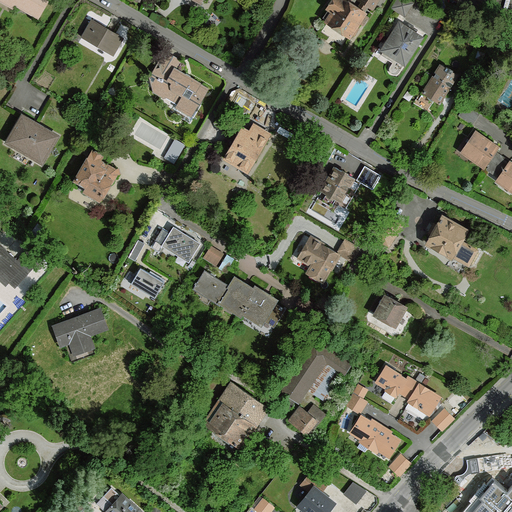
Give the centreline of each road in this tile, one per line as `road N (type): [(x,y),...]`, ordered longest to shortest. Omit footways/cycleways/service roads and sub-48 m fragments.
road 1 (residential): [(101,0),(387,166),(511,223)]
road 2 (secondary): [(511,384),(391,511)]
